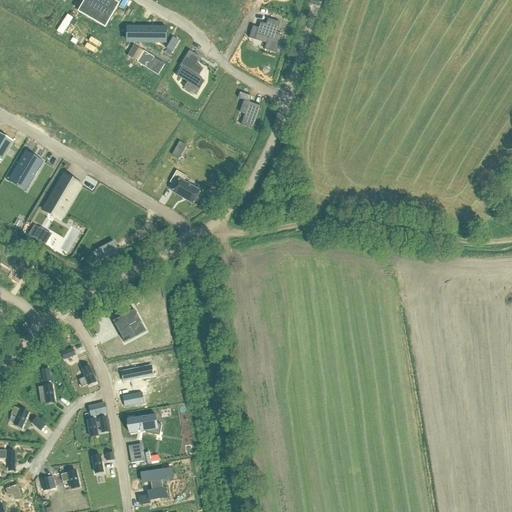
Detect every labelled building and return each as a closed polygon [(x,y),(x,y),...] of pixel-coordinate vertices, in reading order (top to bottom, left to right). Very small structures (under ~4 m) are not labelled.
[(87,0),(81,12),(95,20),(96,21),(102,24),(107,16),(109,17),(116,6),(106,0),(87,0)] [(222,0),(191,0),(190,2),(225,21),(233,6),(222,0)] [(67,16),(57,32),(62,36),(73,19),(67,16)] [(253,27),(249,39),(255,41),(257,35),(268,39),(266,44),(264,50),(276,54),(282,36),(276,35),(276,34),(280,23),(268,19),(266,25),(260,23),(259,29),(253,27)] [(133,28),(133,42),(166,43),(166,28),(133,28)] [(173,38),(166,49),(172,53),(179,42),(173,38)] [(181,68),(176,76),(179,78),(181,79),(187,83),(199,91),(205,82),(199,78),(203,69),(197,65),(199,62),(196,60),(198,57),(194,55),(189,52),(180,67),(181,68)] [(244,101),(240,113),(245,115),(241,126),(253,130),(261,107),(244,101)] [(0,134),(0,160),(1,161),(13,142),(0,134)] [(25,152),(11,177),(28,187),(29,187),(31,183),(43,163),(40,161),(25,152)] [(177,172),(170,183),(176,187),(172,193),(193,205),(195,202),(197,203),(200,197),(198,196),(200,193),(184,183),(187,178),(177,172)] [(65,176),(44,211),(60,221),(81,186),(65,176)] [(35,227),(29,236),(34,239),(40,230),(35,227)] [(117,237),(94,246),(99,257),(121,248),(117,237)] [(73,349),(61,353),(64,360),(75,356),(73,349)] [(136,365),(127,367),(130,385),(139,384),(139,382),(146,381),(146,382),(147,382),(156,380),(153,361),(144,363),(142,364),(142,365),(136,366),(136,365)] [(86,378),(79,380),(82,387),(88,385),(89,387),(96,384),(89,368),(83,371),(86,378)] [(49,370),(42,371),(44,383),(51,382),(49,370)] [(45,387),(47,403),(55,402),(53,386),(45,387)] [(142,394),(132,396),(134,405),(134,406),(144,404),(143,403),(142,394)] [(95,407),(88,408),(91,417),(97,416),(107,413),(104,404),(95,407)] [(14,408),(11,415),(18,418),(14,426),(21,429),(28,413),(21,410),(21,411),(14,408)] [(156,415),(128,420),(131,434),(147,432),(147,433),(159,436),(161,425),(156,425),(155,416),(156,416),(156,415)] [(37,418),(32,424),(37,428),(42,423),(37,418)] [(95,420),(87,421),(90,439),(98,438),(97,428),(101,428),(102,434),(108,432),(106,418),(100,419),(100,422),(96,423),(95,420)] [(131,448),(129,449),(130,452),(131,455),(141,456),(141,455),(139,447),(137,448),(131,448)] [(113,454),(106,455),(107,462),(114,461),(113,454)] [(100,456),(92,458),(96,474),(103,473),(100,456)] [(149,496),(139,497),(140,505),(150,504),(149,501),(166,498),(165,490),(163,490),(162,480),(169,479),(168,471),(171,470),(171,469),(141,474),(143,483),(151,482),(151,485),(152,489),(152,492),(148,492),(149,496)] [(68,474),(61,475),(63,483),(70,481),(72,489),(80,487),(76,472),(68,473),(68,474)] [(44,480),(41,480),(44,492),(51,490),(50,483),(45,484),(44,480)] [(17,486),(11,488),(13,494),(15,498),(21,496),(17,486)]
